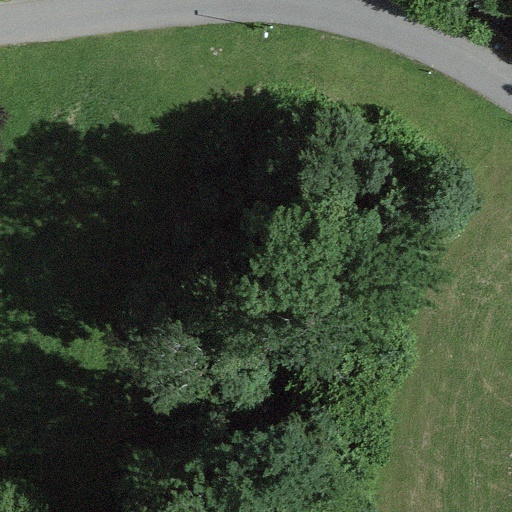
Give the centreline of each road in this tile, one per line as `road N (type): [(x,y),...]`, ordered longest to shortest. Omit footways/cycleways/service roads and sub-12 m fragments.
road 1 (unclassified): [(301,0),(366,17),(511,88)]
road 2 (unclassified): [(0,24),(184,0)]
